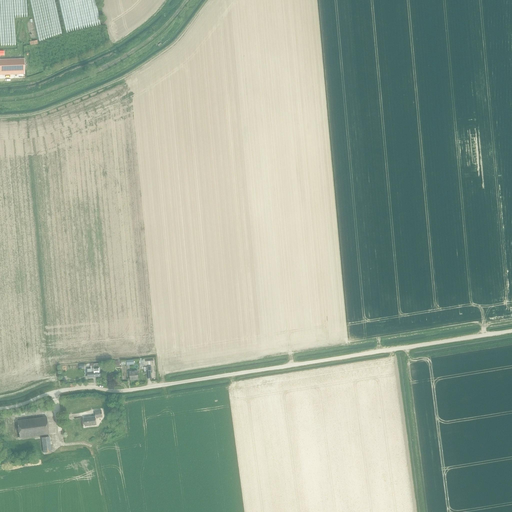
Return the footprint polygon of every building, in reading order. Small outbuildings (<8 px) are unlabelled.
[(24,59),(0,59),(0,71),(25,71),(24,59)] [(131,380),(138,379),(137,371),(130,372),(131,380)] [(96,418),(102,417),(102,411),(95,412),(95,416),(84,418),(85,426),(97,425),(96,418)] [(19,438),(49,434),(47,417),(17,421),(19,438)] [(44,452),(51,451),(49,436),(42,437),(44,452)]
